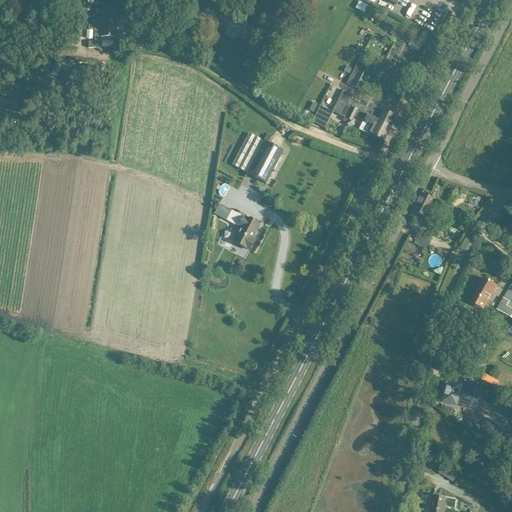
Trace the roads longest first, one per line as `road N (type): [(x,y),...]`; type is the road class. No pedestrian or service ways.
road 1 (primary): [(228,511),(492,0)]
road 2 (unclassified): [(200,511),(381,161)]
road 3 (unclassified): [(249,511),(425,169)]
road 4 (unclassified): [(402,511),(420,381),(445,297),(503,196)]
road 5 (unclassified): [(381,161),(285,122),(206,66),(129,43),(122,31),(133,0)]
road 6 (unclassified): [(425,169),(511,6)]
road 7 (unclassified): [(381,161),(463,0)]
